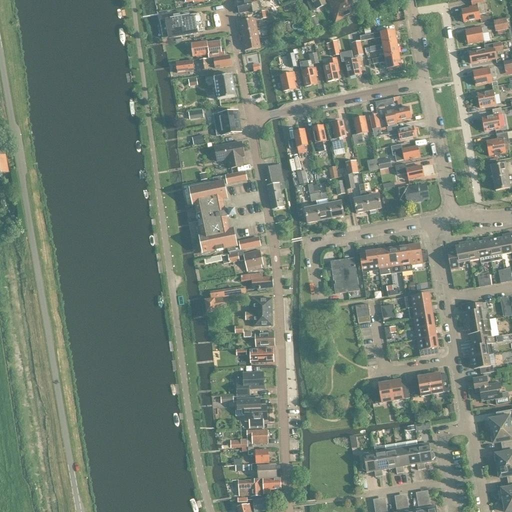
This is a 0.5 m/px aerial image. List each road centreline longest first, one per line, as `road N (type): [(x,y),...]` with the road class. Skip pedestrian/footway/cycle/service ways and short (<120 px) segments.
road 1 (tertiary): [(78,511),(0,50)]
road 2 (unclassified): [(210,511),(185,392),(148,114)]
road 3 (tertiary): [(291,511),(275,243),(251,118)]
road 4 (residential): [(318,297),(309,244),(433,224)]
road 5 (tertiary): [(251,118),(425,82)]
road 6 (residential): [(456,360),(383,370),(374,301)]
road 7 (tertiary): [(454,209),(425,82)]
road 8 (residential): [(251,118),(228,0)]
